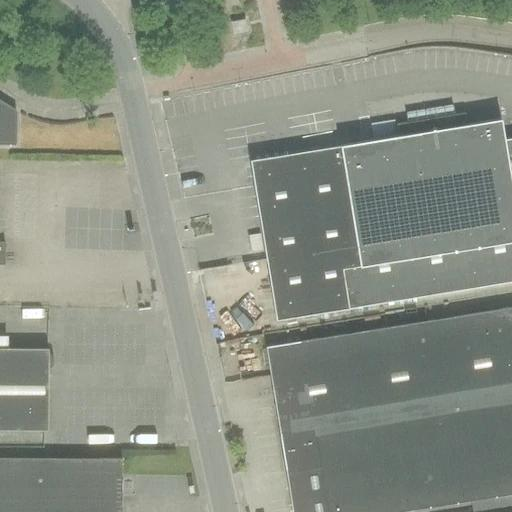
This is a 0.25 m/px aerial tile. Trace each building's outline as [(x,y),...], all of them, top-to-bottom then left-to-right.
[(247,32),(245,21),(231,23),(233,35),(247,32)] [(0,144),(15,145),(16,111),(0,101),(0,144)] [(397,125),(399,137),(341,148),(250,161),(252,174),(232,177),(236,200),(256,197),(276,322),(511,282),(511,138),(504,140),(501,120),(492,121),(467,125),(466,114),(418,121),(397,125)] [(263,250),(261,234),(248,236),(251,252),(263,250)] [(511,307),(266,347),(280,434),(292,511),(390,511),(511,492),(511,307)] [(0,430),(48,431),(48,349),(0,348),(0,430)] [(0,511),(121,511),(122,459),(0,458),(0,511)]
